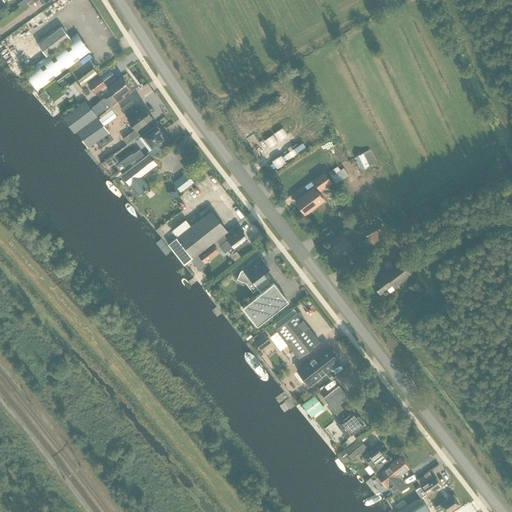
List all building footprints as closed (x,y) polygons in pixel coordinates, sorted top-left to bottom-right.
[(0,0),(0,8),(6,4),(4,0),(5,0),(8,4),(13,0),(0,0)] [(46,56),(70,38),(61,26),(37,44),(46,56)] [(67,69),(90,51),(77,34),(24,73),(38,91),(54,78),(67,69)] [(96,73),(93,68),(77,80),(81,84),(96,73)] [(67,69),(54,78),(57,82),(70,73),(67,69)] [(88,148),(102,138),(109,133),(97,117),(118,101),(124,96),(122,94),(129,89),(125,85),(126,84),(120,77),(107,87),(112,94),(107,98),(103,98),(90,108),(85,101),(62,118),(81,143),(83,142),(88,148)] [(94,93),(105,84),(100,77),(88,86),(94,93)] [(75,95),(83,89),(76,82),(69,87),(75,95)] [(121,109),(128,119),(127,119),(136,131),(152,119),(143,107),(139,110),(132,101),(121,109)] [(160,142),(165,139),(155,126),(141,136),(151,149),(148,151),(152,156),(160,150),(157,146),(160,143),(160,142)] [(253,150),(262,144),(257,137),(248,142),(253,150)] [(296,155),(305,149),(301,141),(291,147),(296,155)] [(139,149),(132,154),(131,153),(115,164),(118,169),(135,158),(136,159),(143,154),(139,149)] [(355,158),(361,171),(376,163),(370,151),(355,158)] [(122,175),(130,186),(130,185),(138,195),(148,187),(141,177),(156,165),(148,155),(122,175)] [(328,172),(335,183),(348,175),(343,168),(340,170),(337,166),(328,172)] [(186,173),(173,183),(181,192),(193,182),(186,173)] [(327,186),(331,183),(323,173),(320,175),(327,186)] [(327,186),(320,175),(313,181),(320,191),(327,186)] [(314,207),(323,201),(313,188),(305,194),(304,194),(295,201),(302,211),(311,204),(314,207)] [(169,244),(184,264),(227,231),(211,211),(181,234),(176,228),(172,231),(177,237),(169,244)] [(358,230),(364,236),(370,231),(365,225),(358,230)] [(219,246),(224,253),(233,246),(235,249),(247,239),(239,230),(227,239),(219,246)] [(372,248),(379,244),(372,232),(365,236),(372,248)] [(350,244),(354,241),(349,234),(345,237),(343,236),(329,246),(336,256),(350,245),(350,244)] [(198,254),(205,263),(219,253),(211,244),(198,254)] [(257,326),(288,302),(273,283),(271,285),(262,273),(269,268),(259,255),(242,269),(242,270),(240,272),(238,276),(248,281),(250,279),(261,293),(242,308),(257,326)] [(400,260),(383,273),(385,276),(373,285),(380,294),(392,285),(394,287),(411,274),(400,260)] [(293,308),(272,325),(275,329),(279,334),(298,358),(319,341),(297,313),(293,308)] [(264,334),(254,341),(260,349),(270,342),(264,334)] [(297,371),(293,375),(304,389),(308,385),(338,362),(329,350),(318,358),(316,356),(297,371)] [(323,398),(337,415),(341,420),(336,424),(347,438),(364,424),(353,410),(347,415),(339,404),(348,397),(339,386),(323,398)] [(311,416),(323,407),(314,395),(302,404),(311,416)] [(352,460),(367,448),(358,437),(344,449),(352,460)] [(342,449),(351,443),(347,438),(339,444),(342,449)] [(374,471),(390,459),(379,445),(363,458),(374,471)] [(397,476),(407,468),(399,458),(377,475),(385,485),(387,484),(394,493),(404,485),(397,476)] [(420,486),(415,490),(421,498),(426,494),(426,495),(440,486),(433,477),(420,486)] [(453,495),(446,500),(435,507),(438,511),(442,509),(444,511),(449,511),(460,505),(453,495)]
